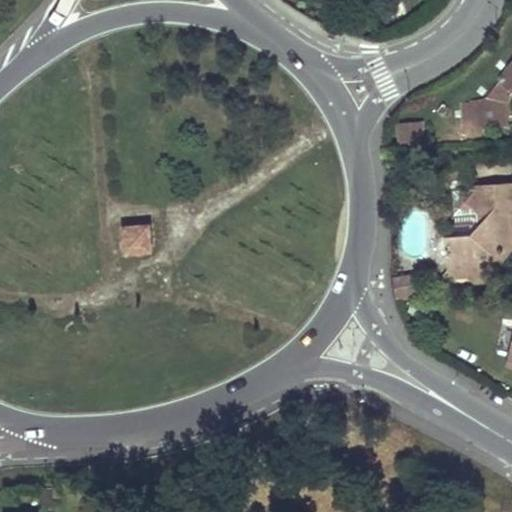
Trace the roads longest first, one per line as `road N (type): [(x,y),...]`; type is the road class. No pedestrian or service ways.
road 1 (secondary): [(266,32),(202,16),(135,13),(19,60)]
road 2 (secondary): [(39,429),(114,428),(183,414),(282,369)]
road 3 (secondary): [(282,369),(348,371),(442,400)]
road 4 (secondary): [(442,400),(376,330),(355,272)]
road 5 (secondary): [(355,272),(365,204),(356,147)]
road 6 (secondary): [(282,369),(324,330),(355,272)]
